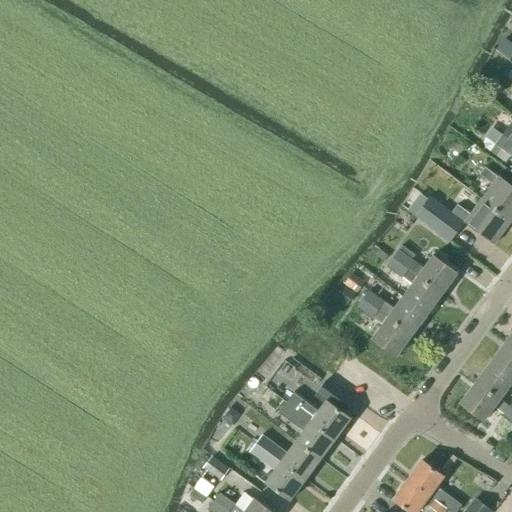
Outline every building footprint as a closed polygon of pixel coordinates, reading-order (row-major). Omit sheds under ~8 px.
[(511,65),(511,64),(511,47),(506,43),(497,55),(511,65)] [(511,121),(490,151),(506,163),(511,157),(511,121)] [(482,200),(511,222),(511,220),(511,187),(485,167),(479,175),(493,185),(482,200)] [(449,242),(462,225),(428,200),(415,217),(449,242)] [(494,245),(511,222),(482,200),(471,214),(458,205),(452,213),(494,245)] [(423,269),(407,257),(399,250),(393,258),(441,295),(457,274),(432,256),(423,269)] [(426,316),(441,295),(393,258),(387,266),(411,284),(401,298),(426,316)] [(364,282),(352,273),(351,274),(344,284),(356,293),(364,282)] [(337,294),(335,297),(347,305),(349,302),(354,295),(342,286),(337,294)] [(426,316),(401,298),(393,309),(383,302),(368,291),(362,299),(387,317),(412,335),(426,316)] [(396,356),(412,335),(387,317),(362,299),(357,307),(371,318),(372,318),(381,325),(371,338),(396,356)] [(511,345),(506,341),(490,361),(511,377),(511,345)] [(511,397),(505,392),(511,382),(511,377),(490,361),(475,382),(508,406),(511,400),(511,397)] [(511,409),(508,406),(475,382),(460,403),(484,421),(494,408),(503,415),(511,422),(511,409)] [(286,403),(334,441),(350,419),(326,401),(316,414),(292,396),(286,403)] [(320,459),(334,441),(286,403),(280,411),(305,429),(296,441),(320,459)] [(255,445),(270,456),(276,448),(261,437),(255,445)] [(304,481),(320,459),(296,441),(280,463),(304,481)] [(280,463),(270,456),(255,445),(249,452),(264,464),(265,462),(275,469),(265,483),(289,501),(304,481),(280,463)] [(221,480),(228,470),(212,458),(205,468),(221,480)] [(408,479),(446,508),(451,501),(440,493),(439,494),(434,490),(443,477),(422,461),(408,479)] [(435,511),(443,511),(446,508),(408,479),(393,500),(408,511),(416,511),(424,503),(429,507),(435,511)] [(213,502),(227,511),(270,511),(253,499),(243,511),(234,505),(219,494),(213,502)] [(491,511),(474,498),(462,511),(491,511)] [(227,511),(213,502),(207,509),(211,511),(227,511)]
